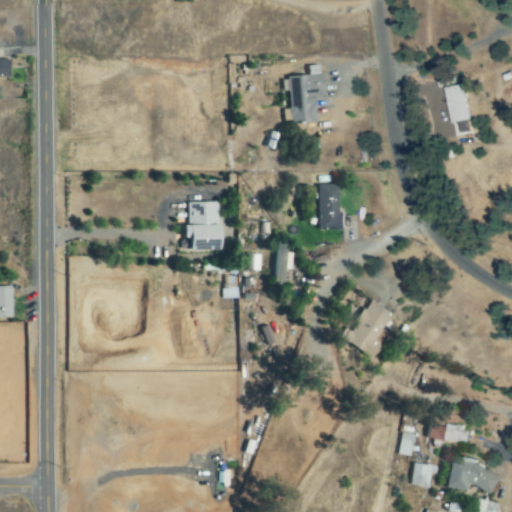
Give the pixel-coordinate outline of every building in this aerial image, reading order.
[(311,125),(310,101),(321,100),(320,75),(314,75),(314,67),(304,68),(305,77),(283,78),(286,126),(311,125)] [(449,126),(468,121),(459,85),(440,90),(449,126)] [(334,215),(333,186),(312,186),(313,232),(341,231),(341,215),(334,215)] [(269,284),(281,284),(282,267),(287,267),(288,255),(283,255),(283,245),(271,245),(269,284)] [(0,287),(0,318),(8,319),(7,288),(0,287)] [(388,314),(366,300),(346,332),(341,329),(334,340),(367,361),(382,335),(377,332),(388,314)] [(467,430),(425,423),(423,439),(464,446),(467,430)] [(407,457),(410,436),(397,434),(394,456),(407,457)] [(448,460),(442,489),(463,494),(464,488),(491,494),(495,473),(473,469),(474,461),(459,458),(458,463),(448,460)] [(431,467),(409,464),(406,486),(428,489),(431,467)]
